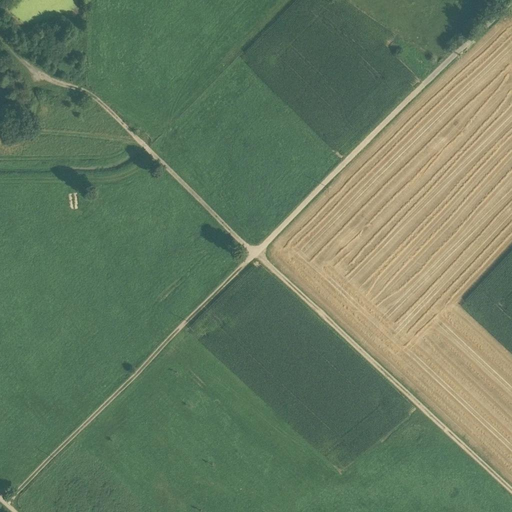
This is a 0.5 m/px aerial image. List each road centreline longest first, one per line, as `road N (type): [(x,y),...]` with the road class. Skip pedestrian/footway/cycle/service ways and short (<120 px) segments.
road 1 (track): [(5,502),(511,0)]
road 2 (track): [(511,490),(96,97),(25,63),(0,27)]
